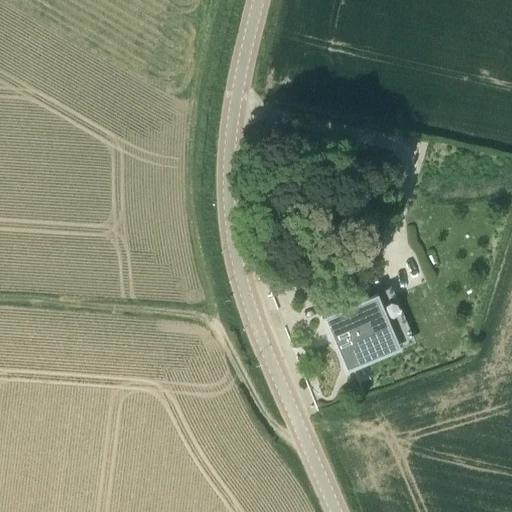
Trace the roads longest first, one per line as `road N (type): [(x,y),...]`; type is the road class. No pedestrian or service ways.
road 1 (secondary): [(337,511),(258,332),(231,244),(230,133),(258,0)]
road 2 (track): [(303,435),(281,434),(221,334),(198,318),(0,301)]
